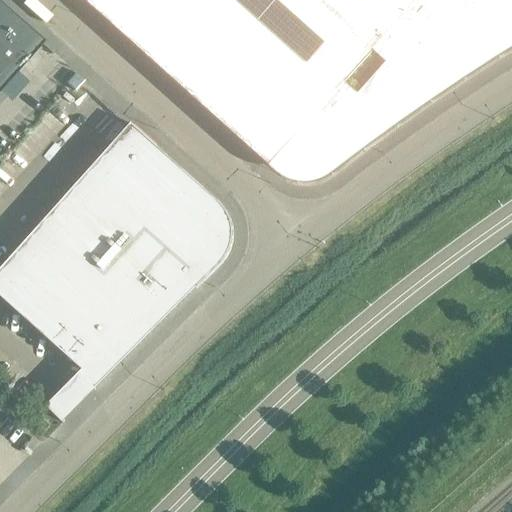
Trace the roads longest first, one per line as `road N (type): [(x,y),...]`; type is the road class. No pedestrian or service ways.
road 1 (secondary): [(171,511),(278,405),(511,217)]
road 2 (unclassified): [(25,511),(183,345),(309,235)]
road 3 (unclassified): [(44,0),(309,235)]
road 4 (unclassified): [(309,235),(511,92)]
